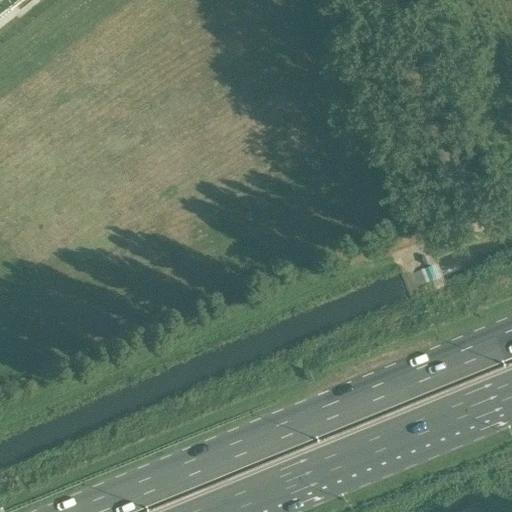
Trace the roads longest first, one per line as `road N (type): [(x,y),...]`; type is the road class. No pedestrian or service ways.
road 1 (trunk): [(511,336),(99,511)]
road 2 (trunk): [(212,511),(511,389)]
road 3 (unclassified): [(377,0),(444,154)]
